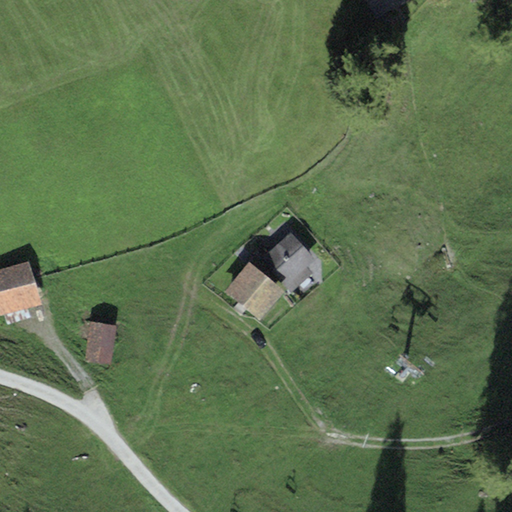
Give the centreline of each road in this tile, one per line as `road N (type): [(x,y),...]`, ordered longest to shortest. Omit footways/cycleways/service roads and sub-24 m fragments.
road 1 (residential): [(511,420),(416,444),(342,437),(301,405),(258,341),(197,294)]
road 2 (track): [(182,511),(94,418),(0,377)]
